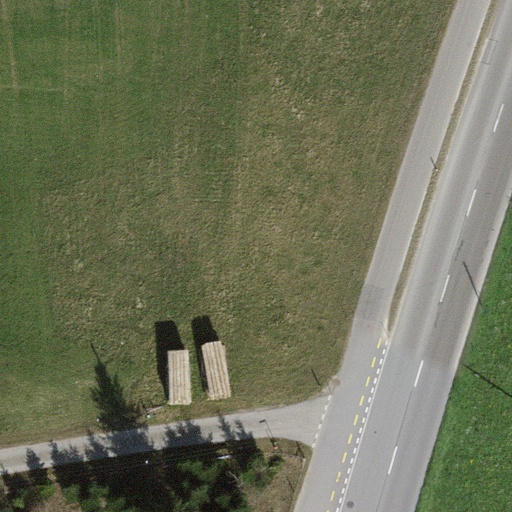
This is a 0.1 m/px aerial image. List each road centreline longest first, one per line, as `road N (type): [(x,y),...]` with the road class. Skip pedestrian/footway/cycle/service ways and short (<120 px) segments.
road 1 (tertiary): [(511,94),(397,425),(377,511)]
road 2 (track): [(0,467),(286,420),(397,425)]
